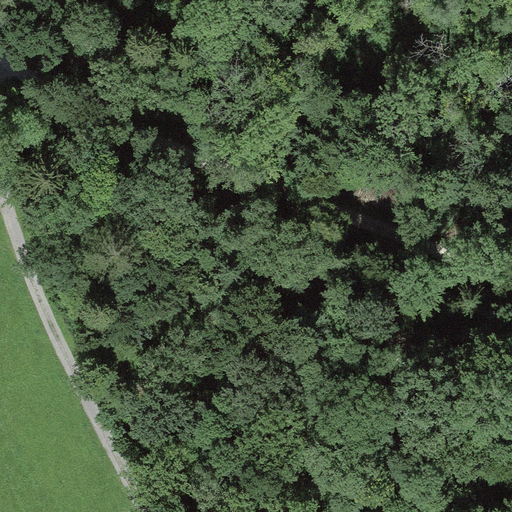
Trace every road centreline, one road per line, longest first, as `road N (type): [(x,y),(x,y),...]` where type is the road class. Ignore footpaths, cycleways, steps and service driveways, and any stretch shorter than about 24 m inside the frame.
road 1 (track): [(0,50),(54,94),(140,134),(511,277)]
road 2 (track): [(0,141),(25,257),(147,511)]
